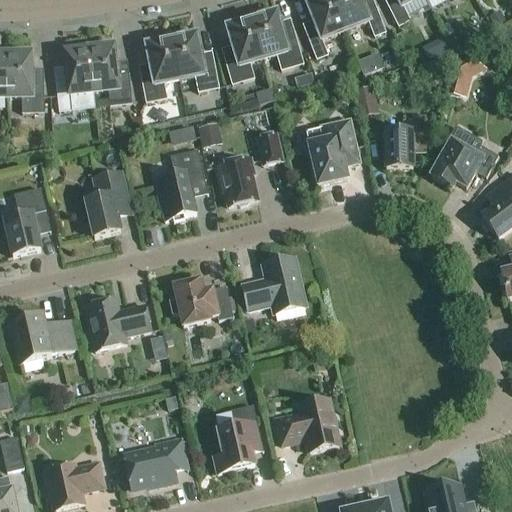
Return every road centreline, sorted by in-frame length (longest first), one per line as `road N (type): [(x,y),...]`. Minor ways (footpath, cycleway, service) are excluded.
road 1 (residential): [(503,428),(462,248),(410,204),(0,294)]
road 2 (residential): [(205,511),(415,466),(447,444),(503,428)]
road 3 (tertiary): [(0,11),(133,0)]
